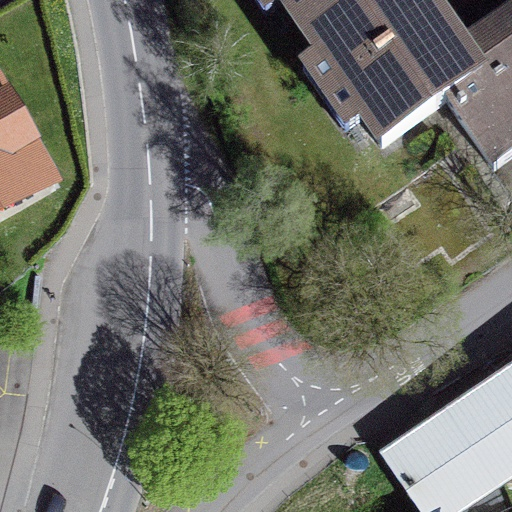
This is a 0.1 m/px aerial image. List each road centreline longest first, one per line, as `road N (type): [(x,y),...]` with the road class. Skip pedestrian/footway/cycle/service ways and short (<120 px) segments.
road 1 (tertiary): [(99,511),(132,407),(146,325),(150,171)]
road 2 (tertiary): [(325,406),(266,350),(244,316),(214,218),(188,187),(150,171)]
road 3 (tertiary): [(511,287),(325,406)]
road 4 (tertiary): [(150,171),(125,0)]
road 5 (tertiary): [(325,406),(212,511)]
